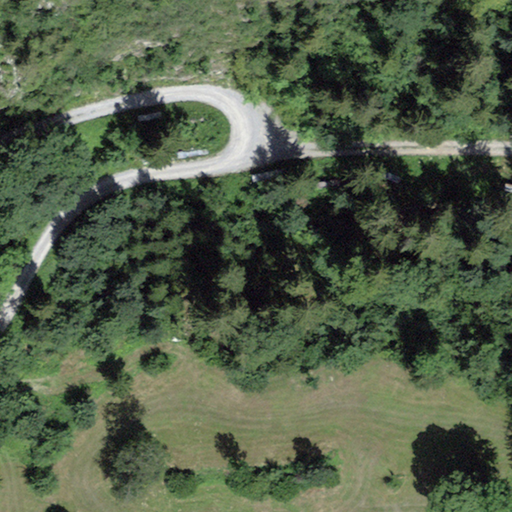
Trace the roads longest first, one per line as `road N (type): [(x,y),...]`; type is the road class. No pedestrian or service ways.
road 1 (track): [(0,321),(57,230),(113,185),(233,165),(257,141)]
road 2 (track): [(257,141),(243,111),(213,94),(113,108),(0,144)]
road 3 (track): [(257,141),(511,142)]
